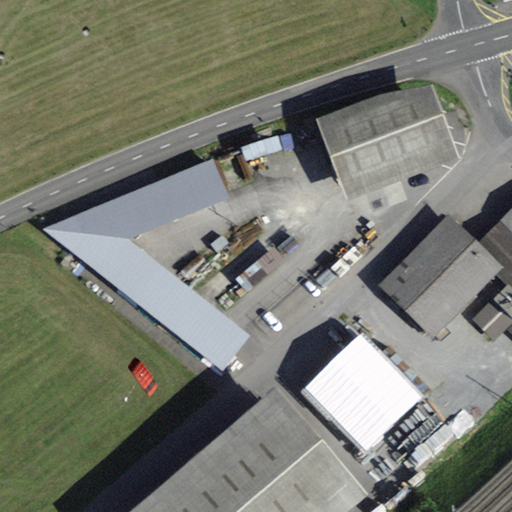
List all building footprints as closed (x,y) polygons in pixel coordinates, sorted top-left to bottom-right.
[(384,110),(331,129),(352,186),(441,152),(423,102),(384,110)] [(224,372),(252,335),(126,239),(230,203),(216,165),(45,225),(51,241),(224,372)] [(450,225),(388,292),(433,333),(495,267),(450,225)] [(511,292),(508,289),(494,302),(496,304),(490,310),(506,326),(511,320),(511,292)] [(281,416),(168,511),(323,511),(346,492),(281,416)]
